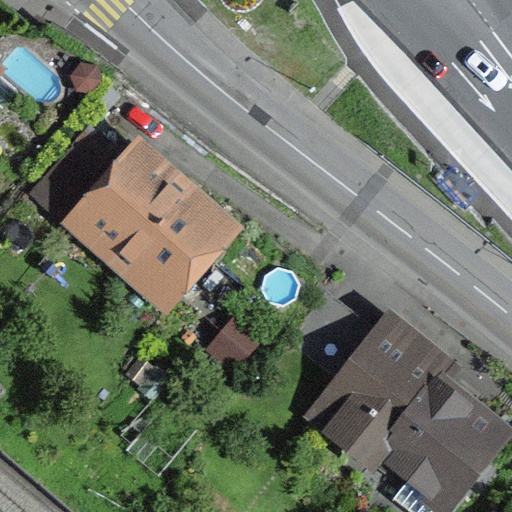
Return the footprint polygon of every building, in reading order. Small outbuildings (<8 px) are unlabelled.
[(77,91),(91,93),(102,80),(95,65),(81,63),(70,76),(77,91)] [(0,65),(0,112),(18,91),(1,77),(6,71),(0,65)] [(53,217),(116,145),(90,123),(27,195),(53,217)] [(244,228),(139,135),(60,224),(166,317),(244,228)] [(334,378),(374,328),(327,292),(288,341),(334,378)] [(451,380),(462,365),(390,308),(374,328),(334,378),(301,420),(374,477),(379,470),(451,380)] [(206,351),(233,373),(263,335),(236,313),(206,351)] [(164,472),(212,415),(141,356),(123,378),(150,401),(121,436),(164,472)] [(431,511),(450,511),(511,433),(511,427),(451,380),(379,470),(431,511)]
